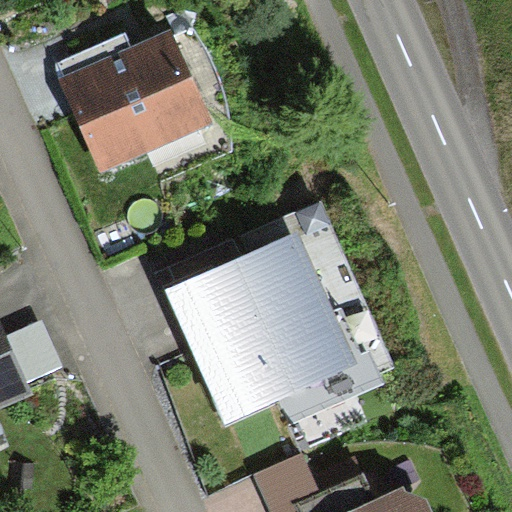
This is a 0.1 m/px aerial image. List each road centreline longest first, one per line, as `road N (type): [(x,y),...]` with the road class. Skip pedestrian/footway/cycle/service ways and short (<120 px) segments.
road 1 (residential): [(178,511),(0,115)]
road 2 (secondary): [(377,0),(511,298)]
